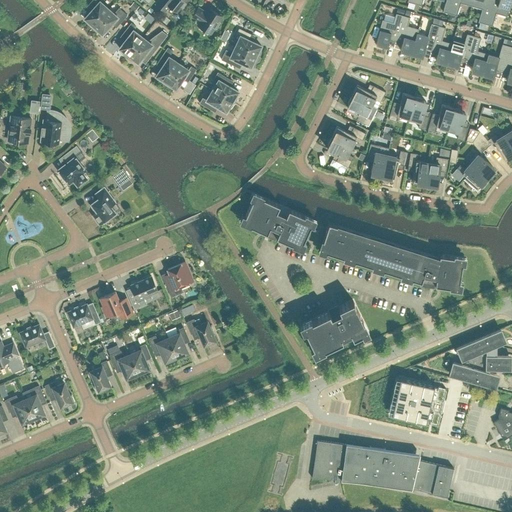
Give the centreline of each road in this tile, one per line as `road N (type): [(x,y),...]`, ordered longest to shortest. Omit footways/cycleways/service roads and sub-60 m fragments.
road 1 (residential): [(287,31),(246,115),(230,133),(217,134),(130,80),(39,0)]
road 2 (residential): [(347,57),(299,155),(304,171),(386,195),(485,209),(511,177)]
road 3 (unclassified): [(305,389),(320,415),(511,459)]
road 4 (unclassified): [(120,472),(305,389)]
road 5 (residential): [(341,279),(266,251),(294,303),(327,286)]
road 6 (residential): [(511,104),(347,57)]
road 7 (residential): [(29,266),(83,243),(31,175)]
road 8 (unclassified): [(305,389),(433,334)]
road 9 (residential): [(92,413),(222,364)]
road 10 (residential): [(44,300),(165,249),(162,243)]
road 11 (residential): [(92,413),(44,300)]
